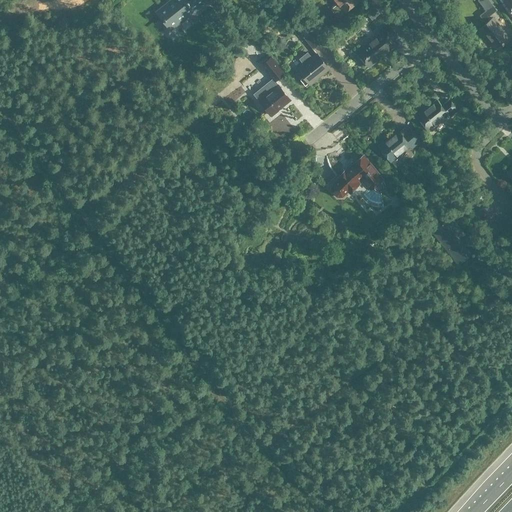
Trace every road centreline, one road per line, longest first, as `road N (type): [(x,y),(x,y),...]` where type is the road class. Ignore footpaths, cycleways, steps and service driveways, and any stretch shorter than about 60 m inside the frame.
road 1 (track): [(322,511),(263,448),(0,106)]
road 2 (residential): [(313,136),(432,40)]
road 3 (track): [(0,308),(78,247),(92,226)]
